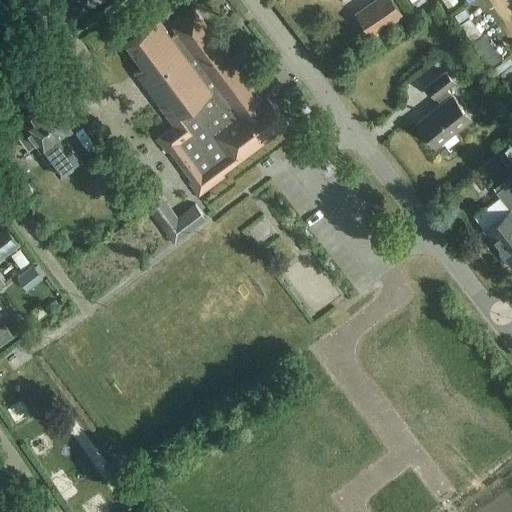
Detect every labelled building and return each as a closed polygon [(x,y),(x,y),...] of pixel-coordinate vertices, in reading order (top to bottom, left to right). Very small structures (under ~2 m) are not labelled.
[(225,0),(200,0),(194,4),(207,23),(230,7),(225,0)] [(392,0),(388,0),(361,19),(372,35),(402,14),(392,0)] [(142,66),(134,72),(160,106),(173,97),(182,109),(193,101),(196,105),(207,97),(212,105),(202,113),(215,131),(241,112),(246,120),(266,106),(261,98),(238,67),(230,56),(192,6),(169,23),(176,31),(171,34),(165,26),(160,19),(159,18),(128,40),(125,43),(142,66)] [(236,29),(244,18),(234,12),(221,32),(237,43),(243,34),(236,29)] [(88,46),(96,56),(107,48),(99,37),(88,46)] [(422,78),(436,66),(429,57),(415,69),(422,78)] [(435,145),(470,117),(446,88),(454,82),(445,70),(426,86),(440,104),(417,123),(435,145)] [(189,182),(199,194),(202,192),(224,176),(221,172),(288,123),(272,102),(266,106),(246,120),(241,112),(215,131),(202,113),(212,105),(207,97),(196,105),(193,101),(182,109),(173,97),(160,106),(161,108),(174,125),(157,138),(166,151),(169,148),(192,179),(189,182)] [(19,134),(28,146),(36,141),(41,148),(40,149),(59,175),(81,159),(62,134),(71,127),(50,99),(21,120),(27,128),(19,134)] [(510,124),(511,119),(509,115),(502,113),(498,115),(496,120),(498,123),(505,126),(510,124)] [(128,127),(109,135),(119,157),(138,148),(128,127)] [(503,163),(511,164),(511,163),(511,146),(505,146),(501,149),(500,159),(503,163)] [(84,164),(102,189),(118,178),(99,152),(84,164)] [(511,265),(511,264),(511,184),(510,182),(497,192),(510,209),(484,229),(500,249),(499,253),(506,262),(510,263),(511,265)] [(24,197),(33,190),(28,184),(19,190),(24,197)] [(164,230),(172,241),(205,217),(196,206),(164,230)] [(249,229),(259,243),(273,233),(264,219),(249,229)] [(5,224),(0,227),(0,255),(18,243),(5,224)] [(25,287),(40,274),(33,265),(17,277),(25,287)] [(425,318),(417,309),(411,314),(418,323),(425,318)] [(452,334),(461,327),(456,321),(447,328),(452,334)] [(422,347),(408,329),(378,353),(392,371),(422,347)] [(436,364),(422,347),(392,371),(405,388),(436,364)] [(450,381),(436,364),(405,388),(419,405),(450,381)] [(473,380),(465,370),(459,375),(466,385),(473,380)] [(333,402),(342,395),(337,389),(328,396),(333,402)] [(477,400),(469,391),(463,396),(470,405),(477,400)] [(3,406),(11,420),(26,412),(18,398),(3,406)] [(344,452),(362,438),(338,407),(320,421),(344,452)] [(479,429),(465,411),(435,435),(449,453),(479,429)] [(276,435),(285,428),(280,421),(271,429),(276,435)] [(327,466),(344,452),(320,421),(303,435),(327,466)] [(493,447),(479,429),(449,453),(463,471),(493,447)] [(511,447),(511,445),(506,437),(500,442),(507,452),(511,447)] [(231,465),(248,487),(279,462),(263,441),(231,465)] [(291,511),(295,509),(281,491),(255,511),(291,511)] [(221,507),(224,511),(233,511),(234,511),(227,502),(221,507)]
